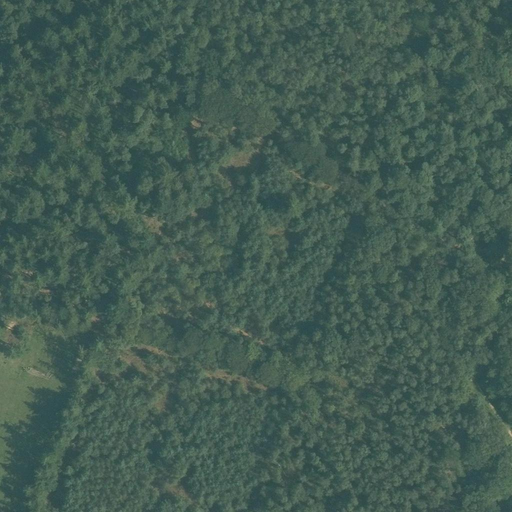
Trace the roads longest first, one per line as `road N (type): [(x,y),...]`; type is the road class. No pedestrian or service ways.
road 1 (track): [(86,0),(133,14),(152,29),(143,78),(192,125),(152,245),(142,253),(106,246),(74,285),(53,295),(0,278)]
road 2 (track): [(165,0),(211,78),(242,105),(504,283)]
road 3 (track): [(133,511),(203,336),(254,251),(267,121)]
